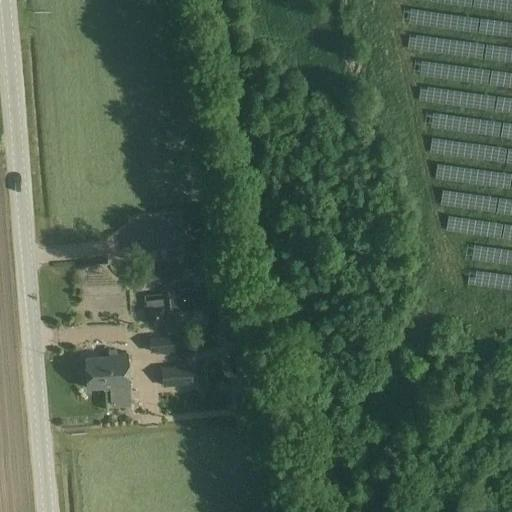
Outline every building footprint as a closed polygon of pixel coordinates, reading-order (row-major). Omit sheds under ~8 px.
[(142,264),(143,283),(181,280),(179,261),(142,264)] [(168,291),(171,313),(210,308),(207,286),(168,291)] [(164,300),(146,302),(149,326),(167,324),(164,300)] [(150,338),(151,354),(177,352),(176,336),(150,338)] [(110,357),(85,358),(87,389),(104,388),(104,390),(111,390),(112,408),(130,407),(127,353),(109,354),(110,357)] [(162,367),(163,387),(193,386),(192,366),(162,367)]
